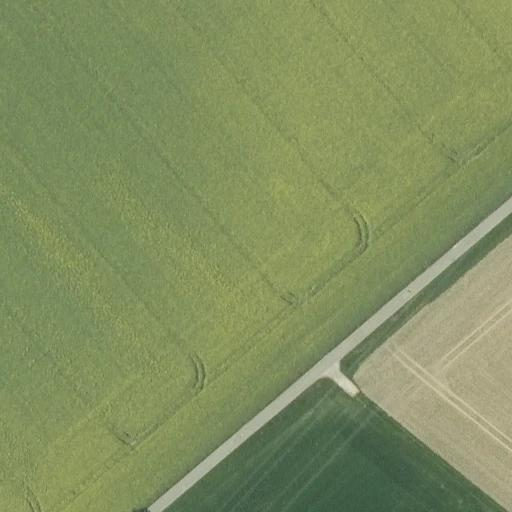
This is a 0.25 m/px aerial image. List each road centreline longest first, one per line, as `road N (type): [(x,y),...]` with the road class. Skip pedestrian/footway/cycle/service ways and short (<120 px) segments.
road 1 (track): [(157,511),(511,207)]
road 2 (track): [(495,511),(322,371)]
